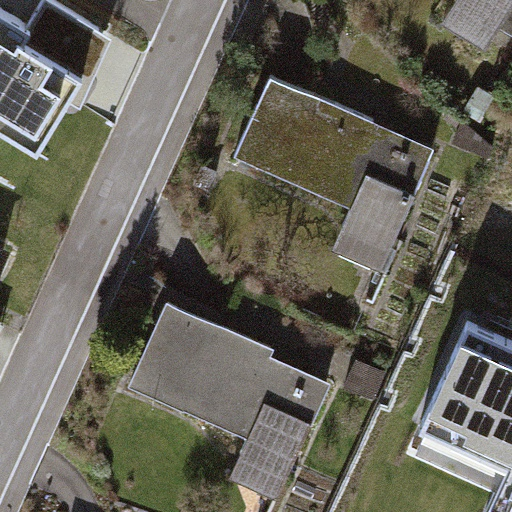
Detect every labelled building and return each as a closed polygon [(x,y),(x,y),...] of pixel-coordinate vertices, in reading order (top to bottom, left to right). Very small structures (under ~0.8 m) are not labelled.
[(501,41),(511,21),(511,0),(465,0),(445,36),(489,62),(501,41)] [(0,30),(0,145),(35,167),(106,51),(53,19),(34,51),(0,30)] [(511,21),(501,41),(511,47),(511,21)] [(396,253),(429,173),(438,154),(267,82),(234,160),(350,209),(332,252),(387,275),(396,253)] [(0,279),(11,254),(0,249),(0,279)] [(284,510),(337,390),(271,361),(274,353),(172,308),(134,393),(249,443),(230,486),(284,510)] [(511,511),(511,337),(467,318),(426,413),(511,449),(511,479),(506,494),(511,497),(511,511)] [(390,378),(361,365),(349,391),(379,404),(390,378)]
